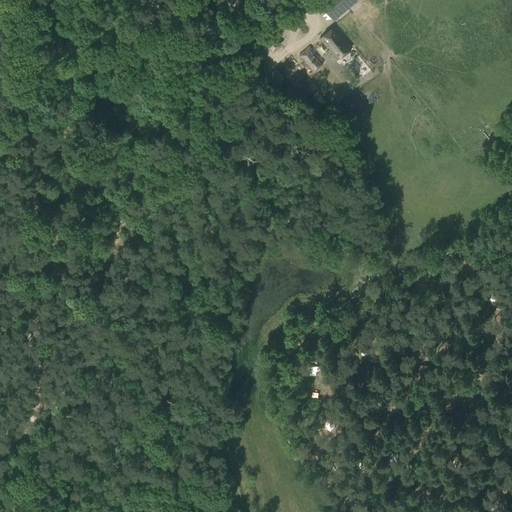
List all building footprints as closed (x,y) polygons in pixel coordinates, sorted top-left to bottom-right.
[(356,0),(326,0),(321,5),(333,19),(356,0)] [(295,17),(289,11),(273,25),(278,31),(295,17)] [(337,59),(351,47),(334,26),(319,38),(337,59)] [(273,48),(280,43),(273,35),(267,40),(273,48)] [(323,62),(309,46),(299,56),(304,62),(301,64),(304,67),(306,64),(312,72),(323,62)]
